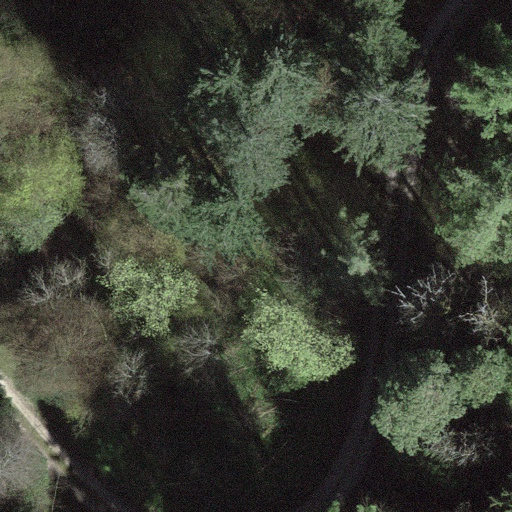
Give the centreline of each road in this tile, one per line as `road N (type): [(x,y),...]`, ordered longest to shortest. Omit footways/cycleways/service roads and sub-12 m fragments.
road 1 (track): [(321,511),(338,493),(361,430),(410,125),(432,39),(458,0)]
road 2 (track): [(0,384),(110,511)]
